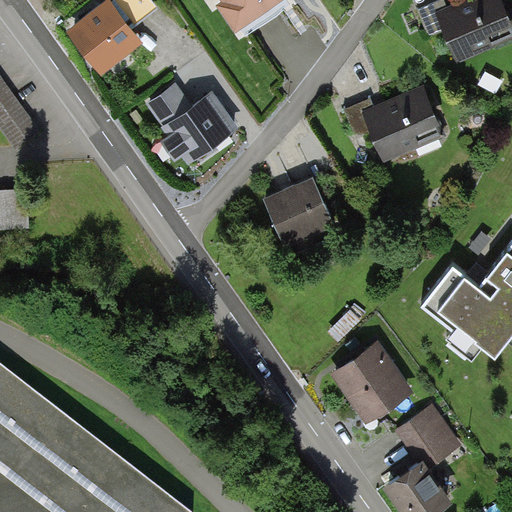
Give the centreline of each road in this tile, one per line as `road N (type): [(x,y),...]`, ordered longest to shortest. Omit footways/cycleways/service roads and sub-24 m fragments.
road 1 (tertiary): [(371,511),(177,237)]
road 2 (residential): [(177,237),(263,148),(379,0)]
road 3 (tertiary): [(177,237),(7,0)]
